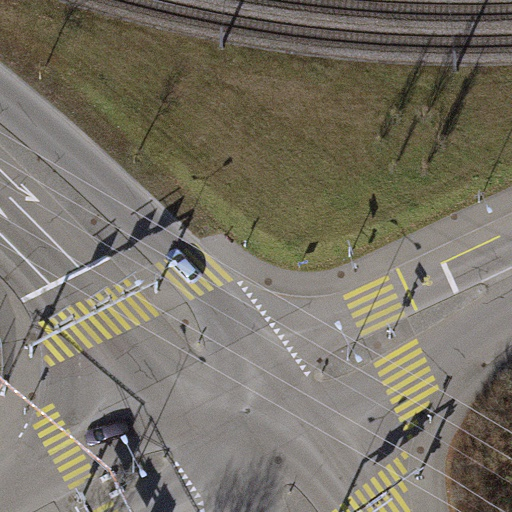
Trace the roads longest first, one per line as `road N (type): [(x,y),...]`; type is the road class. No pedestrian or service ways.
road 1 (tertiary): [(242,419),(213,311),(188,275),(69,152),(0,94)]
road 2 (tertiary): [(0,216),(102,316),(242,419)]
road 3 (unclassified): [(242,419),(511,281)]
road 4 (tertiary): [(65,511),(242,419)]
